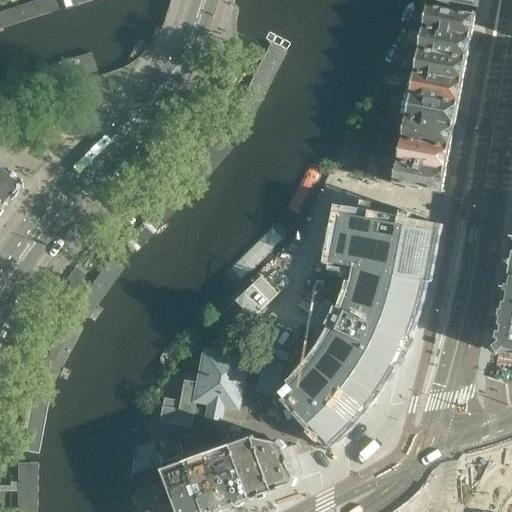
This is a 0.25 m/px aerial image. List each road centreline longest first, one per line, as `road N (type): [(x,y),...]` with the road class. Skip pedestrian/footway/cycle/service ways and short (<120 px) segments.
road 1 (residential): [(449,455),(448,397),(511,37)]
road 2 (primary): [(70,193),(185,57),(203,0)]
road 3 (tertiary): [(449,455),(319,511)]
